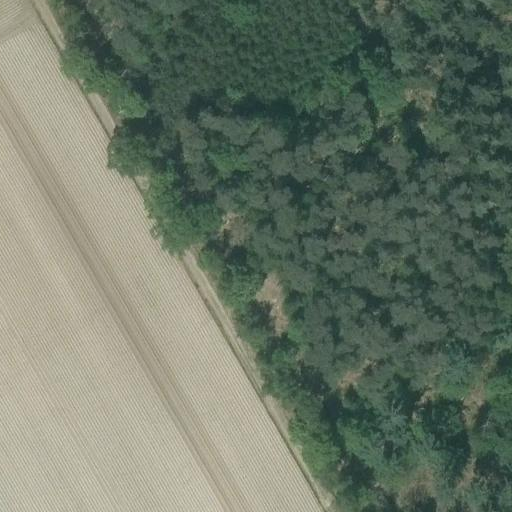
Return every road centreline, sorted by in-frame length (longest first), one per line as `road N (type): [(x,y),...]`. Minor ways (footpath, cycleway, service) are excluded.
road 1 (track): [(36,0),(335,511)]
road 2 (track): [(511,237),(380,0)]
